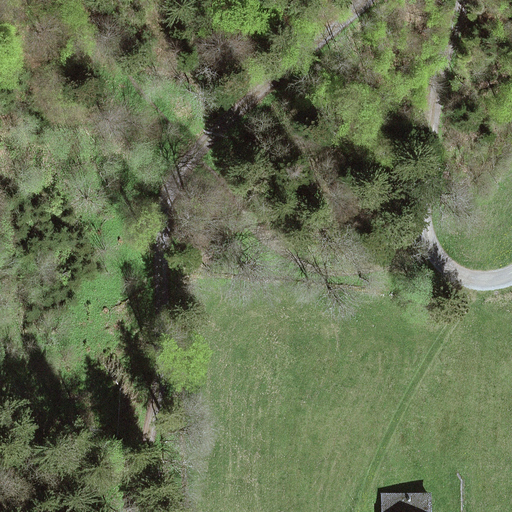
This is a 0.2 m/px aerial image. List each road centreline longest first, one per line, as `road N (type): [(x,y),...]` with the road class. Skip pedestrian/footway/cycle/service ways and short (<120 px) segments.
road 1 (track): [(374,0),(194,154),(164,196),(155,355),(127,511)]
road 2 (track): [(511,273),(464,277),(429,239),(423,196),(441,74),(464,0)]
